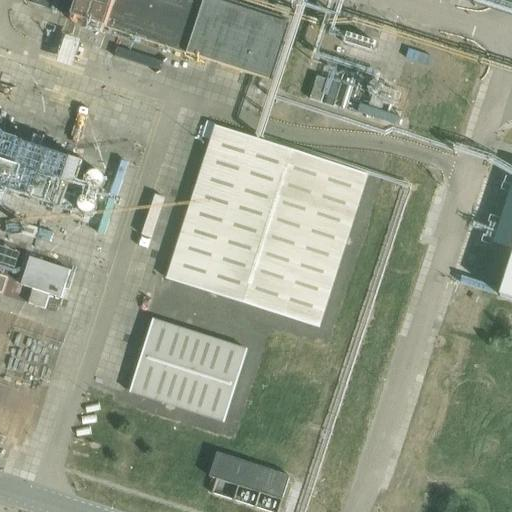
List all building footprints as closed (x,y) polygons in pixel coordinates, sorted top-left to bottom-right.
[(272,81),(290,25),(211,0),(79,0),(73,18),(272,81)] [(322,105),(330,81),(317,77),(309,101),(322,105)] [(324,106),(334,109),(342,85),(332,82),(324,106)] [(369,175),(216,126),(167,280),(320,329),(369,175)] [(106,161),(79,154),(64,210),(109,222),(116,200),(97,194),(106,161)] [(32,257),(23,285),(66,299),(75,270),(32,257)] [(511,265),(499,304),(511,308),(511,265)] [(248,350),(154,321),(131,394),(225,424),(248,350)] [(290,478),(217,454),(209,478),(282,502),(290,478)]
